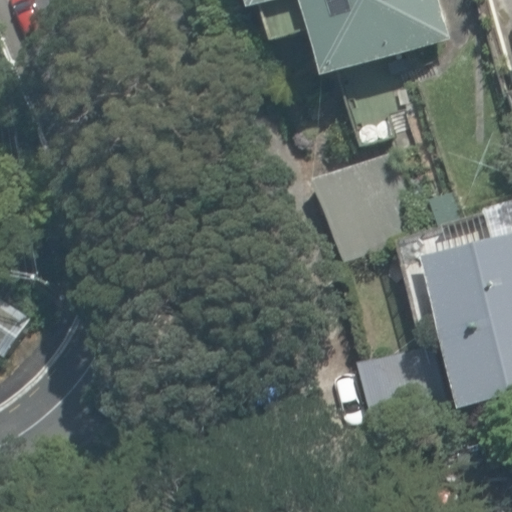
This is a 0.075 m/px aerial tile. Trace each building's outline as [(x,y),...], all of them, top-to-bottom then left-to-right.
[(305,0),(309,0),(335,81),(457,40),(444,0),(258,0),(263,13),(305,0)] [(317,180),(349,265),(427,235),(395,151),(317,180)] [(427,258),(469,412),(511,400),(511,202),(489,209),(496,237),(427,258)] [(0,351),(9,357),(34,320),(0,296),(0,351)] [(360,362),(378,438),(452,421),(435,345),(360,362)]
